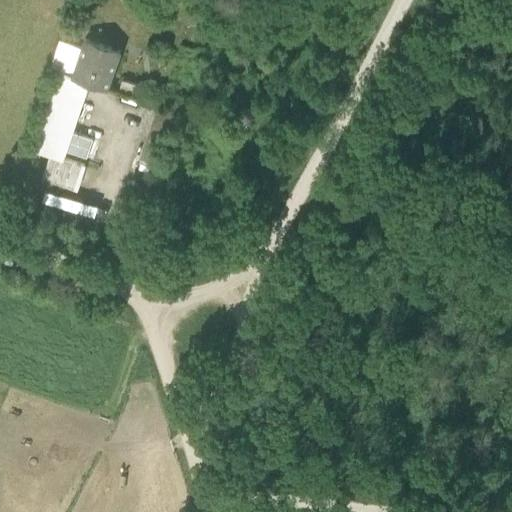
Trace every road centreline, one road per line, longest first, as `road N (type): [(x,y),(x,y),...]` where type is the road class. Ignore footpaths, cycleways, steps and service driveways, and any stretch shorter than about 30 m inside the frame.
road 1 (unclassified): [(400,0),(267,260),(191,442)]
road 2 (track): [(191,442),(145,302),(0,234)]
road 3 (unclassified): [(408,511),(207,492)]
road 4 (track): [(145,302),(267,260)]
